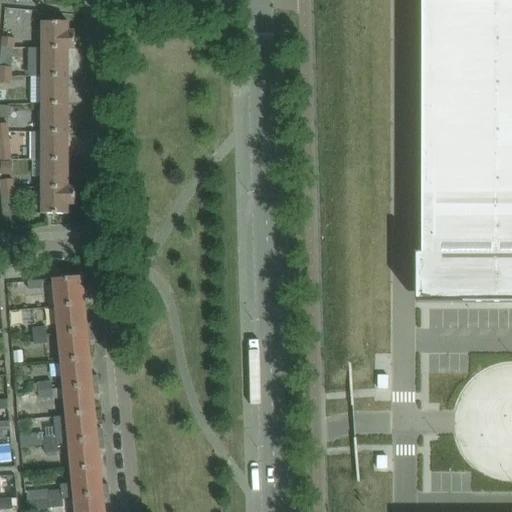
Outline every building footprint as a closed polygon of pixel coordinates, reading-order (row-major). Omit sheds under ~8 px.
[(511,0),(416,0),(416,304),(511,304),(511,0)] [(42,49),(68,49),(74,49),(74,33),(68,33),(68,22),(42,22),(42,49)] [(3,40),(2,49),(10,50),(13,50),(14,41),(3,40)] [(68,76),(68,49),(42,49),(42,76),(68,76)] [(0,65),(0,66),(0,73),(11,75),(11,66),(0,65)] [(0,73),(0,82),(10,84),(11,75),(0,73)] [(67,105),(68,76),(42,76),(42,105),(67,105)] [(67,132),(67,105),(42,105),(42,132),(67,132)] [(0,159),(10,158),(9,140),(8,132),(0,132),(0,159)] [(67,159),(67,132),(42,132),(31,132),(31,160),(42,160),(67,159)] [(67,187),(67,159),(42,160),(41,187),(67,187)] [(1,189),(13,188),(12,179),(1,180),(1,189)] [(67,188),(67,187),(41,187),(41,215),(67,215),(67,204),(74,204),(74,188),(67,188)] [(16,220),(14,196),(13,188),(1,189),(4,221),(16,220)] [(53,279),(53,280),(55,307),(84,304),(81,276),(69,277),(69,276),(64,277),(64,278),(53,279)] [(41,289),(41,281),(27,282),(28,290),(41,289)] [(84,304),(55,307),(57,321),(58,334),(92,331),(91,321),(85,322),(84,304)] [(32,328),(33,337),(46,335),(45,327),(32,328)] [(87,341),(93,340),(92,331),(58,334),(61,361),(89,358),(87,341)] [(47,343),(46,335),(33,337),(33,344),(47,343)] [(232,363),(240,363),(239,342),(231,342),(232,363)] [(91,376),(89,358),(61,361),(63,389),(97,385),(96,375),(91,376)] [(422,381),(438,379),(436,361),(420,363),(422,381)] [(38,383),(38,392),(52,390),(51,382),(38,383)] [(93,394),(98,394),(97,385),(63,389),(66,415),(94,412),(93,394)] [(53,398),(52,390),(38,392),(39,399),(53,398)] [(56,436),(43,437),(44,445),(57,444),(69,443),(103,440),(102,432),(96,433),(95,417),(94,412),(66,415),(67,429),(56,430),(56,436)] [(0,422),(0,431),(13,431),(12,422),(0,422)] [(98,449),(103,448),(103,440),(69,443),(71,471),(100,468),(98,449)] [(57,444),(44,445),(44,453),(58,452),(57,444)] [(48,492),(27,494),(27,502),(62,498),(74,497),(108,494),(107,485),(101,485),(100,468),(71,471),(72,484),(60,485),(61,490),(48,492)] [(103,511),(103,503),(109,503),(108,494),(74,497),(62,498),(62,506),(62,511),(103,511)] [(62,498),(27,502),(28,510),(49,508),(62,506),(62,498)] [(0,500),(0,510),(11,510),(10,500),(0,500)]
